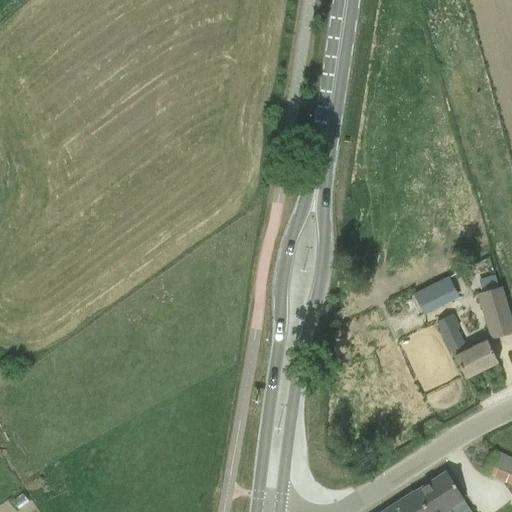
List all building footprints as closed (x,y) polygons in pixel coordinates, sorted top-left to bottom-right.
[(449,277),(447,278),(444,271),(412,288),(415,294),(414,295),(423,312),(458,295),(449,277)] [(511,334),(511,324),(509,314),(501,287),(486,292),(478,295),(492,340),(511,334)] [(437,322),(455,357),(466,380),(498,363),(486,340),(473,347),(471,341),(481,336),(471,315),(457,322),(453,314),(437,322)] [(486,472),(504,480),(511,483),(511,459),(495,452),(486,472)] [(471,511),(464,501),(465,501),(446,472),(415,493),(426,511),(471,511)] [(384,511),(426,511),(415,493),(384,511)]
